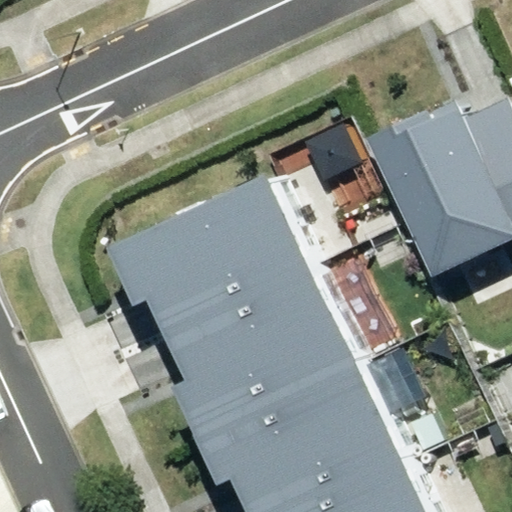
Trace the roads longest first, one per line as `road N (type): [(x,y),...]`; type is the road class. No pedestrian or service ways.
road 1 (residential): [(0,122),(287,0)]
road 2 (residential): [(77,511),(0,345)]
